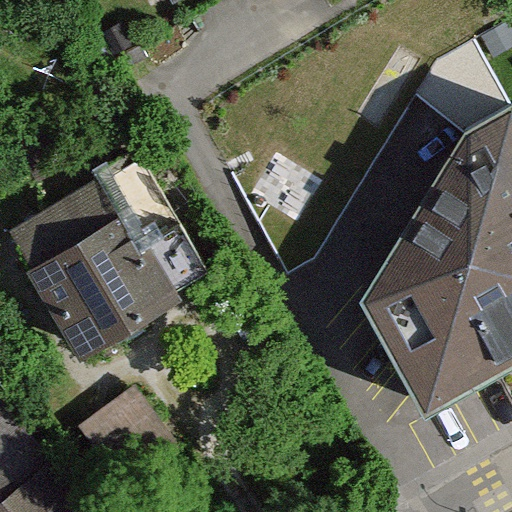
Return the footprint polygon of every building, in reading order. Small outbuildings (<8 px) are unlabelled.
[(456,124),(361,307),(427,423),(511,374),(511,125),(501,106),(456,124)] [(135,205),(17,270),(66,360),(185,295),(135,205)] [(87,416),(126,465),(177,425),(138,376),(87,416)] [(0,489),(49,450),(0,389),(0,489)] [(0,489),(0,511),(98,511),(49,450),(0,489)]
